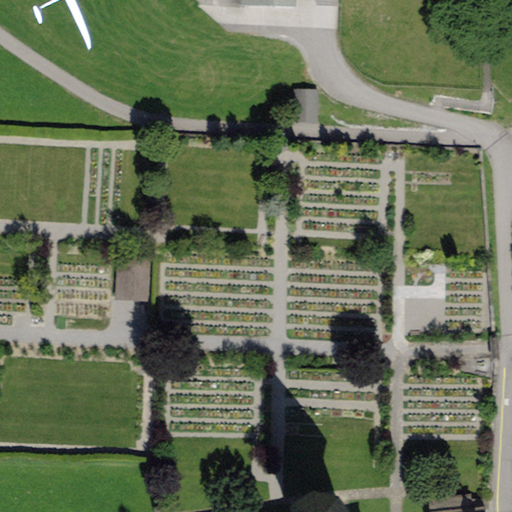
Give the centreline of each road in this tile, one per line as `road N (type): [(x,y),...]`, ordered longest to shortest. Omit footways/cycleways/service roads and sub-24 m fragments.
road 1 (primary): [(511,119),(0,40)]
road 2 (residential): [(491,137),(338,85),(329,0)]
road 3 (residential): [(491,137),(506,184),(509,356)]
road 4 (residential): [(509,356),(506,511)]
